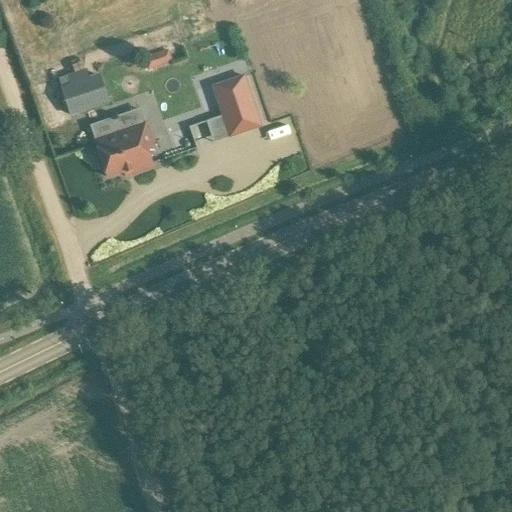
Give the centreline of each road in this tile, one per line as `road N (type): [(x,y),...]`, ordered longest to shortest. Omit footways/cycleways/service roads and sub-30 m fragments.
road 1 (tertiary): [(97,324),(511,149)]
road 2 (track): [(0,59),(88,299)]
road 3 (track): [(97,324),(165,511)]
